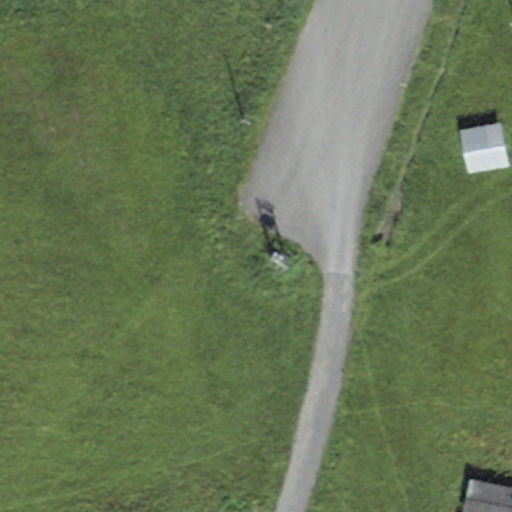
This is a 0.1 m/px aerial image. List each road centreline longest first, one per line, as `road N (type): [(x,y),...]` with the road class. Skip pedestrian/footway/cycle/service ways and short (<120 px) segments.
road 1 (track): [(311,202),(334,273),(330,376),(289,511)]
road 2 (track): [(311,202),(378,0)]
